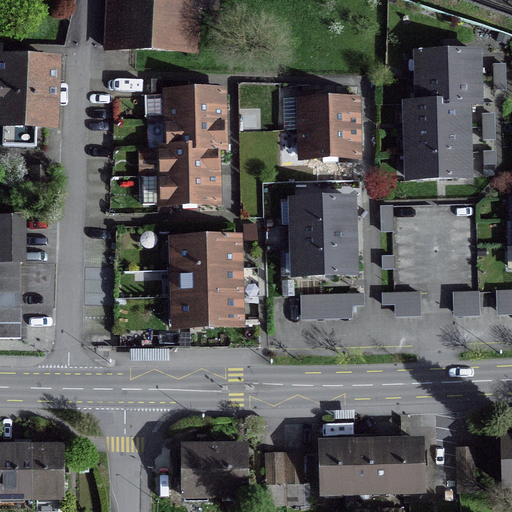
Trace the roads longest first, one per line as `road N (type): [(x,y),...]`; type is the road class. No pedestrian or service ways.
road 1 (secondary): [(511,379),(124,388)]
road 2 (secondary): [(124,388),(0,385)]
road 3 (residential): [(124,388),(126,511)]
